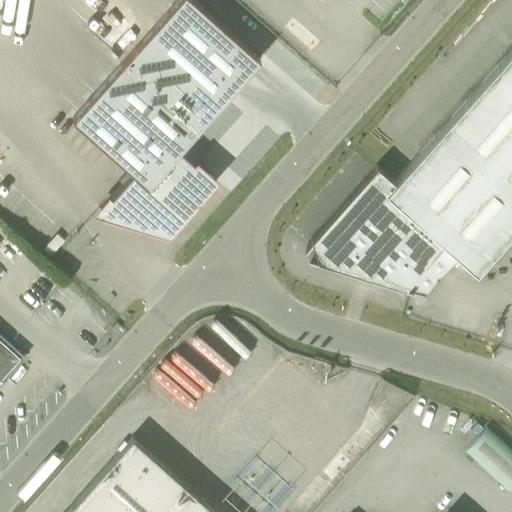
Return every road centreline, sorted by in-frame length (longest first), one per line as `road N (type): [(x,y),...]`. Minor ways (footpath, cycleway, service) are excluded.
road 1 (unclassified): [(219,254),(436,0)]
road 2 (unclassified): [(511,394),(488,375),(297,318),(219,254)]
road 3 (unclassified): [(0,495),(219,254)]
road 4 (unknown): [(109,374),(0,290)]
